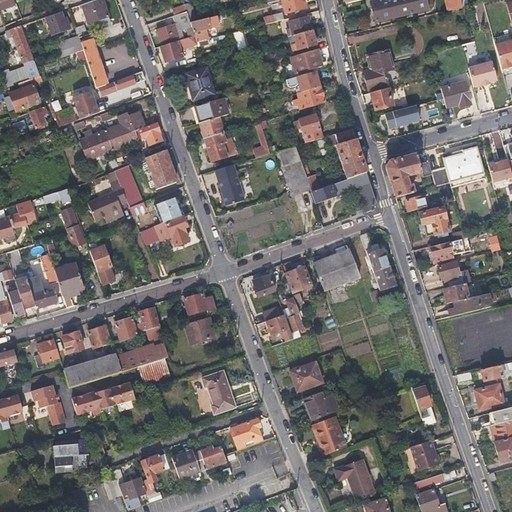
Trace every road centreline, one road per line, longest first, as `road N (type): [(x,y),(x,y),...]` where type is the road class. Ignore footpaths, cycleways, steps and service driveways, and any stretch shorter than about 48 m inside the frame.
road 1 (residential): [(389,215),(489,511)]
road 2 (residential): [(225,271),(124,0)]
road 3 (residential): [(318,511),(225,271)]
road 4 (residential): [(0,338),(225,271)]
road 5 (residential): [(225,271),(389,215)]
road 6 (unknown): [(276,404),(113,460)]
road 7 (residential): [(322,0),(371,156)]
road 8 (residential): [(371,156),(511,117)]
